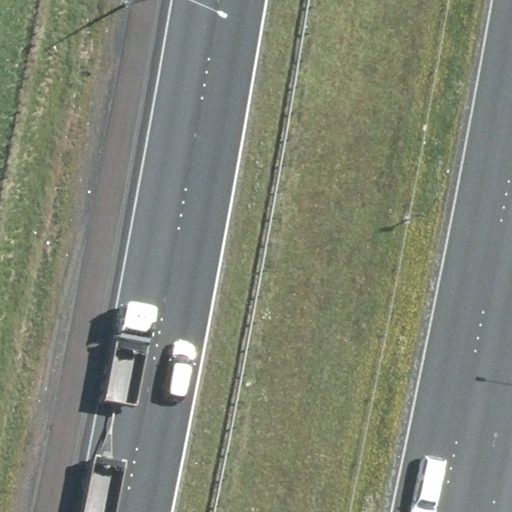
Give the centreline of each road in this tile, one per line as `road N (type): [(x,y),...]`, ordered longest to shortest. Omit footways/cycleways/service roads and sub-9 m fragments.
road 1 (motorway): [(121,511),(216,0)]
road 2 (motorway): [(511,151),(441,511)]
